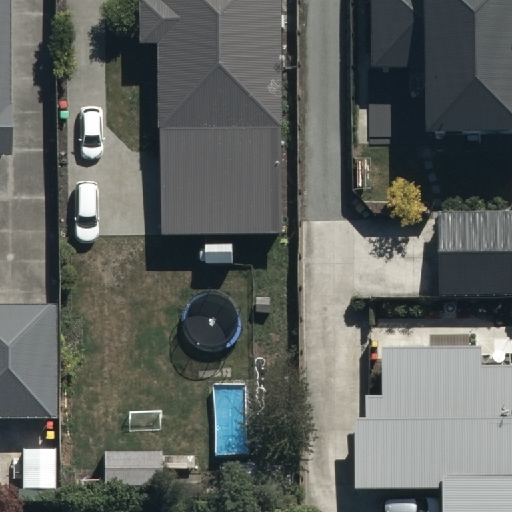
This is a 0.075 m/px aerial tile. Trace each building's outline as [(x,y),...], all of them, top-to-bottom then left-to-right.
[(11,0),(0,0),(0,173),(13,172),(11,0)] [(284,0),(161,0),(162,16),(142,16),(143,64),(160,64),(161,250),(287,249),(284,0)] [(511,0),(373,0),(374,70),(430,69),(432,154),(511,153),(511,0)] [(507,228),(441,227),(440,307),(506,308),(507,228)] [(57,323),(0,322),(0,432),(57,433),(57,323)] [(511,511),(511,385),(487,385),(488,365),(385,362),(383,416),(367,416),(364,505),(445,507),(445,511),(511,511)] [(98,455),(98,487),(161,488),(161,456),(98,455)]
